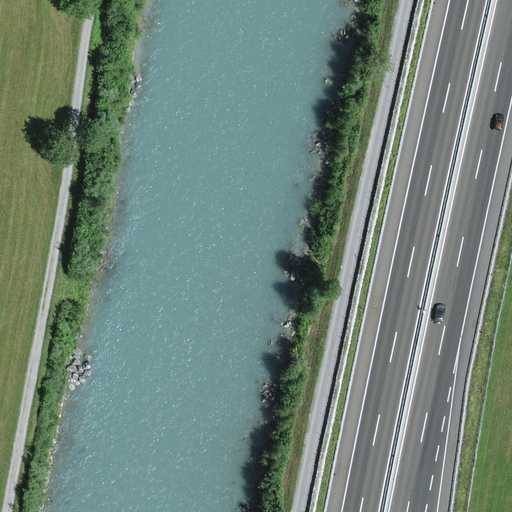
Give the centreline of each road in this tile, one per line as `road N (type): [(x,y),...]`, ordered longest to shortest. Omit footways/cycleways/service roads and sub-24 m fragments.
road 1 (motorway): [(469,0),(360,511)]
road 2 (track): [(408,0),(300,511)]
road 3 (track): [(4,511),(95,0)]
road 4 (motorway): [(407,511),(511,22)]
